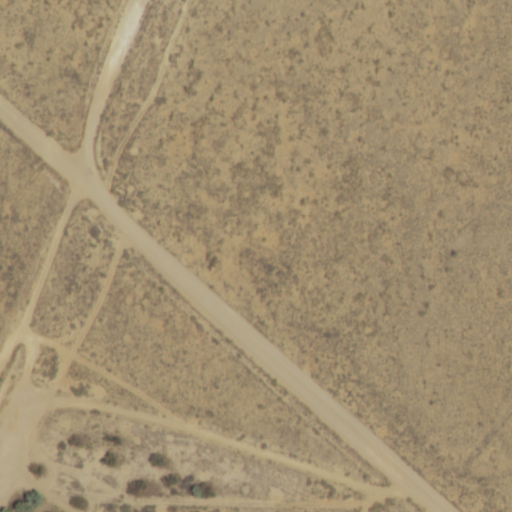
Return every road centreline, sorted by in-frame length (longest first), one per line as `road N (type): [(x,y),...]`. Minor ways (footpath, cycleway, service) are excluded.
road 1 (residential): [(449,511),(0,108)]
road 2 (residential): [(85,188),(149,0)]
road 3 (residential): [(0,304),(4,282),(85,188)]
